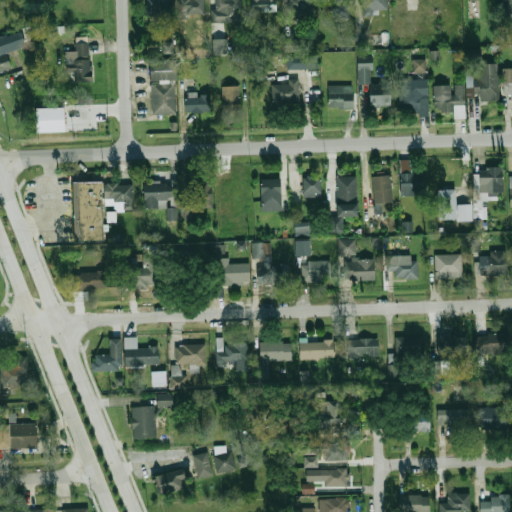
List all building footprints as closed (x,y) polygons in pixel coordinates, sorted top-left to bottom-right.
[(89,0),(72,0),(72,12),(89,12),(89,0)] [(145,0),(145,15),(170,15),(170,0),(145,0)] [(205,0),(181,0),(181,15),(205,15),(205,0)] [(242,0),(214,0),(214,12),(225,12),(225,20),(242,20),(242,0)] [(277,0),(252,0),(252,12),(277,12),(277,0)] [(313,12),(313,0),(289,0),(289,12),(313,12)] [(348,0),(332,0),(334,19),(349,18),(348,0)] [(388,9),(387,0),(362,0),(363,16),(379,15),(379,10),(388,9)] [(511,0),(502,0),(502,17),(511,17),(511,0)] [(228,54),(227,38),(212,39),(213,55),(228,54)] [(300,51),(300,38),(285,38),(285,51),(300,51)] [(0,72),(11,68),(6,52),(12,50),(8,40),(0,42),(0,72)] [(89,80),(89,42),(75,43),(75,51),(66,51),(66,72),(74,72),(74,80),(89,80)] [(306,69),(306,55),(288,55),(288,69),(306,69)] [(359,56),(358,69),(372,69),(372,56),(359,56)] [(413,72),(426,72),(425,57),(413,58),(413,72)] [(176,60),(148,60),(148,79),(176,79),(176,60)] [(475,78),(475,101),(499,101),(499,63),(478,63),(478,78),(475,78)] [(501,82),(511,82),(511,68),(501,68),(501,82)] [(400,112),(419,112),(419,97),(427,97),(427,80),(400,80),(400,112)] [(272,81),(272,109),(288,109),(288,103),(299,103),(299,81),(272,81)] [(151,83),(151,113),(176,113),(176,83),(151,83)] [(392,83),(369,83),(370,105),(392,105),(392,83)] [(464,84),(434,84),(434,112),(453,112),(453,117),(464,117),(464,84)] [(240,85),(222,85),(222,109),(240,109),(240,85)] [(328,107),(354,107),(354,86),(328,86),(328,107)] [(211,94),(184,94),(184,113),(211,113),(211,94)] [(37,132),(35,108),(62,106),(64,130),(37,132)] [(474,217),(482,217),(482,200),(488,200),(488,193),(502,193),(502,168),(474,168),(474,217)] [(424,195),(424,170),(401,170),(401,195),(424,195)] [(373,175),(373,203),(392,202),(392,175),(373,175)] [(357,216),(356,176),(333,177),(334,232),(342,232),(342,216),(357,216)] [(302,178),(302,197),(321,197),(321,178),(302,178)] [(280,179),(261,179),(261,210),(280,210),(280,179)] [(75,181),(104,180),(106,240),(77,241),(75,181)] [(170,207),(170,182),(144,182),(144,207),(170,207)] [(215,202),(185,202),(185,182),(215,182),(215,202)] [(122,210),(134,210),(134,183),(105,183),(105,204),(122,204),(122,210)] [(456,189),(438,189),(438,220),(456,219),(456,189)] [(177,208),(166,208),(167,219),(177,219),(177,208)] [(309,221),(294,223),(295,236),(310,235),(309,221)] [(412,232),(412,221),(402,221),(402,232),(412,232)] [(380,237),(372,237),(372,248),(381,248),(380,237)] [(338,239),(339,256),(356,256),(355,238),(338,239)] [(295,255),(311,255),(310,240),(295,240),(295,255)] [(289,282),(289,261),(266,262),(266,242),(254,242),(255,283),(289,282)] [(249,263),(227,263),(226,245),(211,245),(213,285),(249,284),(249,263)] [(149,288),(149,277),(159,277),(159,254),(142,254),(142,268),(132,268),(132,288),(149,288)] [(434,276),(462,276),(462,254),(434,254),(434,276)] [(507,275),(507,254),(478,254),(478,275),(507,275)] [(375,280),(375,259),(343,259),(343,280),(375,280)] [(417,278),(417,259),(386,259),(386,271),(393,271),(393,278),(417,278)] [(330,280),(330,260),(309,260),(309,280),(330,280)] [(74,290),(105,290),(105,271),(74,271),(74,290)] [(480,353),(508,353),(508,334),(480,334),(480,353)] [(424,336),(398,336),(398,353),(424,353),(424,336)] [(437,336),(437,354),(467,354),(467,337),(437,336)] [(116,365),(116,370),(90,370),(90,362),(94,362),(93,354),(109,354),(108,339),(119,338),(120,365),(116,365)] [(249,343),(224,343),(224,338),(216,338),(216,366),(249,366),(249,343)] [(347,339),(347,356),(379,356),(379,339),(347,339)] [(334,358),(334,340),(299,340),(299,358),(334,358)] [(259,342),(259,361),(291,361),(291,342),(259,342)] [(206,365),(206,345),(176,345),(176,365),(206,365)] [(123,366),(123,349),(158,347),(158,364),(123,366)] [(0,387),(27,387),(27,357),(12,357),(12,363),(0,363),(0,387)] [(151,371),(152,386),(166,386),(166,371),(151,371)] [(186,389),(186,375),(170,375),(170,389),(186,389)] [(172,393),(156,393),(157,407),(172,407),(172,393)] [(342,401),(330,402),(331,418),(322,419),(324,434),(345,432),(342,401)] [(132,440),(130,408),(153,407),(156,438),(132,440)] [(480,408),(480,429),(506,429),(506,408),(480,408)] [(437,409),(437,426),(469,426),(469,409),(437,409)] [(429,411),(404,411),(404,431),(429,431),(429,411)] [(0,448),(36,448),(36,423),(0,423),(0,448)] [(348,461),(348,443),(306,443),(306,453),(324,453),(324,461),(348,461)] [(212,457),(229,453),(233,469),(216,474),(212,457)] [(196,480),(191,457),(207,454),(212,477),(196,480)] [(303,469),(303,459),(316,459),(316,469),(303,469)] [(348,485),(327,486),(326,482),(306,482),(306,471),(335,471),(335,469),(348,469),(348,485)] [(157,497),(152,478),(177,471),(182,490),(157,497)] [(300,495),(300,485),(313,485),(313,495),(300,495)] [(470,511),(470,493),(447,493),(447,503),(439,503),(439,511),(461,511),(470,511)] [(509,511),(511,497),(481,493),(479,511),(509,511)] [(398,511),(430,511),(430,495),(398,495),(398,511)] [(347,511),(347,497),(326,497),(326,511),(347,511)]
